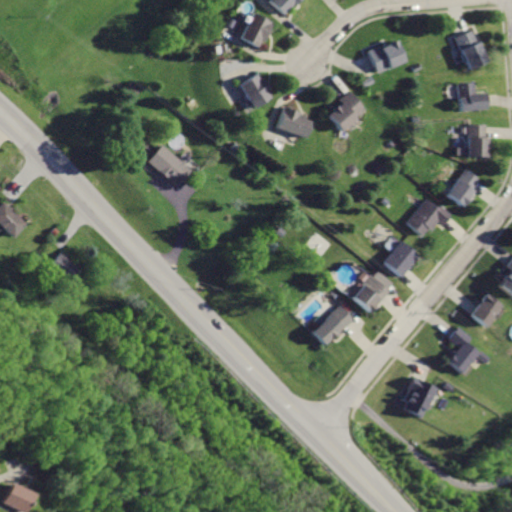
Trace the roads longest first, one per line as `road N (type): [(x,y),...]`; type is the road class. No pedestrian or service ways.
road 1 (secondary): [(0,108),(235,356)]
road 2 (residential): [(312,435),(511,200)]
road 3 (residential): [(438,0),(367,8),(307,62)]
